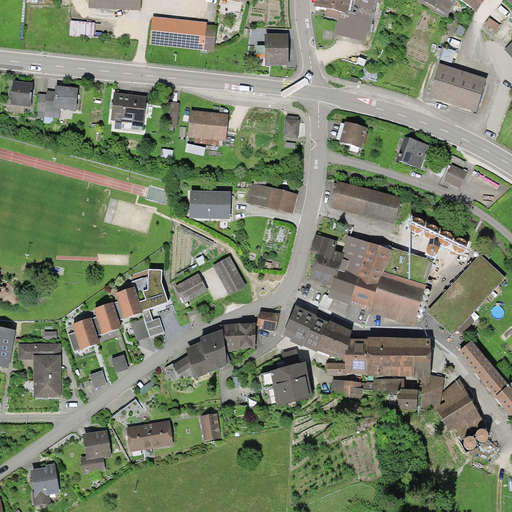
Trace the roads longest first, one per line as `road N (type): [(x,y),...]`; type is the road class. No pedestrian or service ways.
road 1 (secondary): [(0,59),(316,94)]
road 2 (residential): [(282,292),(361,330),(435,338),(511,439)]
road 3 (unclassified): [(75,420),(167,354),(282,292)]
road 4 (residential): [(511,239),(464,204),(316,154)]
road 5 (secondary): [(316,94),(426,122),(511,165)]
road 6 (unclassified): [(282,292),(295,277),(316,154)]
